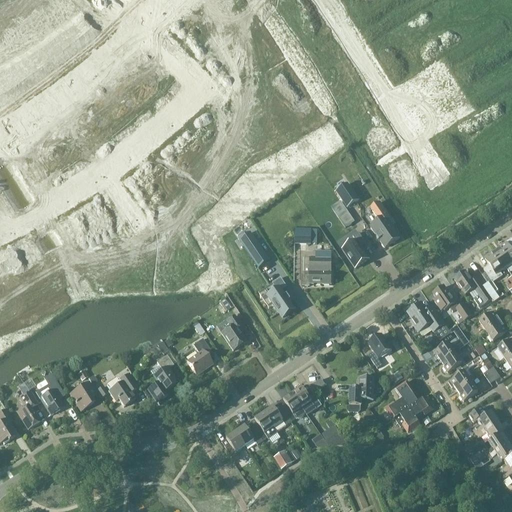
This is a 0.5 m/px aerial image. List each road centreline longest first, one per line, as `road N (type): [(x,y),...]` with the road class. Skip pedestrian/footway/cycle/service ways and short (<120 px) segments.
road 1 (residential): [(0,492),(65,452),(195,431),(382,305)]
road 2 (residential): [(0,236),(104,174),(207,91),(143,26)]
road 3 (residential): [(325,0),(441,179)]
road 4 (residential): [(0,131),(32,115),(143,26)]
road 5 (residential): [(382,305),(511,218)]
road 6 (residential): [(451,409),(382,305)]
